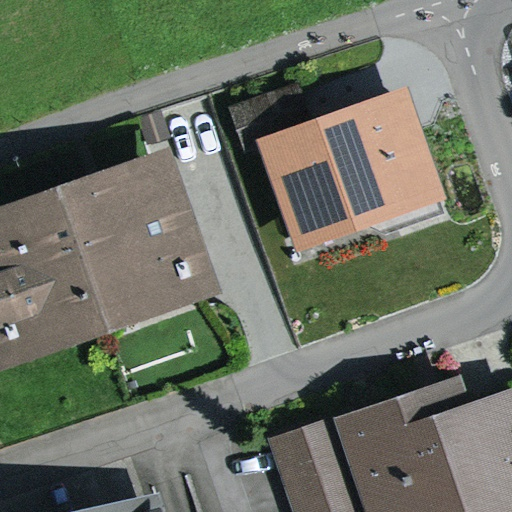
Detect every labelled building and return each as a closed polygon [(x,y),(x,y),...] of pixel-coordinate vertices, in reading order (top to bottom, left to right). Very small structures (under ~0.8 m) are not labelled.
[(294,91),(237,111),(249,144),(305,124),(294,91)] [(272,149),(301,231),(373,206),(378,218),(402,210),(407,224),(438,213),(400,104),(272,149)] [(156,168),(0,223),(0,322),(9,347),(196,282),(156,168)] [(358,430),(385,511),(511,511),(511,416),(509,408),(456,426),(447,400),(358,430)] [(276,444),(299,511),(349,511),(360,508),(332,425),(276,444)]
